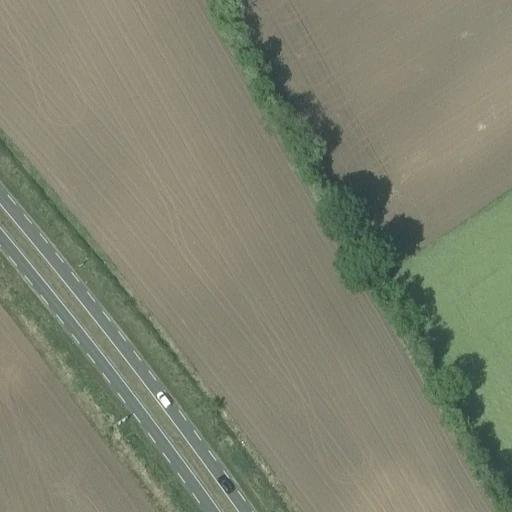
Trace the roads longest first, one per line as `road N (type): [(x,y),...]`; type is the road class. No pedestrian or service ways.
road 1 (primary): [(242,511),(0,200)]
road 2 (primary): [(0,242),(209,511)]
